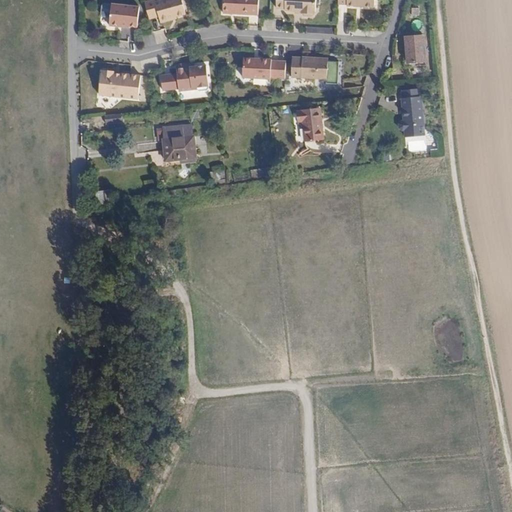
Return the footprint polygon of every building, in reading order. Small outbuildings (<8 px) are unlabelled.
[(155,0),(153,0),(145,2),(150,19),(159,16),(161,23),(172,20),(171,18),(176,17),(186,14),(182,0),(163,0),(156,2),(155,0)] [(258,0),(224,0),(223,13),(258,15),(258,0)] [(276,0),(276,8),(285,8),(285,10),(295,10),(295,13),(302,13),(304,15),(311,16),(314,14),(314,11),(315,11),(315,0),(276,0)] [(111,18),(113,4),(105,4),(103,5),(102,14),(104,17),(111,18)] [(111,18),(111,26),(123,27),(123,25),(130,26),(139,27),(141,7),(113,4),(111,18)] [(421,35),(405,37),(408,63),(423,62),(421,35)] [(303,58),(293,57),(291,77),(317,79),(326,79),(326,84),(338,84),(339,62),(328,61),(328,59),(318,58),(303,57),(303,58)] [(285,79),(286,62),(271,62),(272,61),(244,61),(243,80),(271,80),(271,79),(285,79)] [(209,87),(207,65),(177,69),(177,74),(161,76),(163,91),(179,89),(179,91),(197,89),(200,91),(207,90),(209,87)] [(115,72),(102,71),(99,95),(138,99),(141,75),(120,73),(120,75),(115,74),(115,72)] [(401,98),(419,97),(418,89),(401,91),(401,98)] [(424,135),(420,96),(419,97),(401,98),(400,99),(402,118),(400,118),(397,122),(398,128),(401,131),(404,131),(405,138),(424,135)] [(324,140),(320,108),(299,110),(300,118),(302,118),(305,142),(324,140)] [(122,114),(105,116),(106,124),(115,123),(122,122),(122,114)] [(164,127),(164,129),(165,140),(163,140),(165,161),(196,158),(194,137),(192,137),(191,124),(164,127)] [(391,152),(383,153),(384,161),(392,160),(391,152)] [(293,164),(295,173),(320,168),(318,159),(293,164)] [(283,175),(295,173),(293,164),(282,166),(283,175)]
